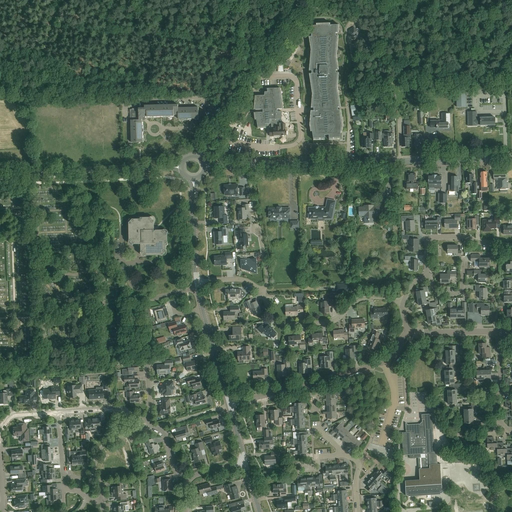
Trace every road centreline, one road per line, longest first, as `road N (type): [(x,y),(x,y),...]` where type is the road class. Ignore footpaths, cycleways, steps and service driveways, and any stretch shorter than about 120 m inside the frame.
road 1 (secondary): [(205,165),(511,157)]
road 2 (residential): [(229,405),(383,363),(407,332)]
road 3 (secondary): [(0,177),(180,167)]
road 4 (residential): [(402,301),(365,297),(333,321),(290,325),(274,319),(261,291)]
road 5 (tertiary): [(229,405),(196,281)]
